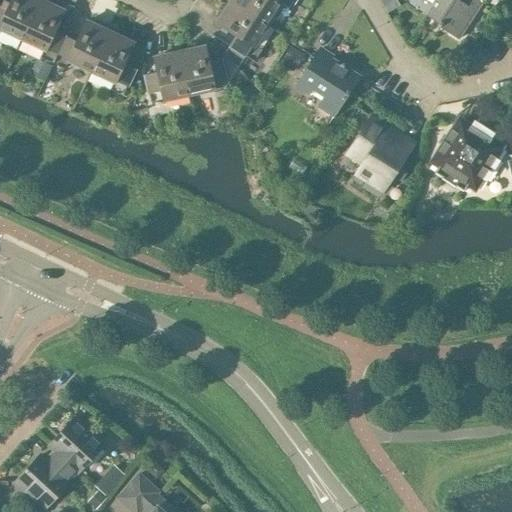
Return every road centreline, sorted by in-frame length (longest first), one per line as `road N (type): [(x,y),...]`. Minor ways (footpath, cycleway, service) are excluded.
road 1 (tertiary): [(327,494),(248,387),(210,358),(40,277)]
road 2 (residential): [(511,78),(443,91),(395,51),(363,0)]
